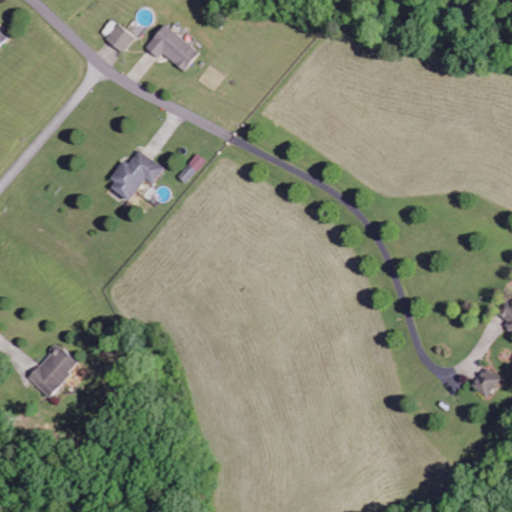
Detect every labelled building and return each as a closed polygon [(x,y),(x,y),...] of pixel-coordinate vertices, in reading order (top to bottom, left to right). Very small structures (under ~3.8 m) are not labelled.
[(124,55),(137,40),(120,25),(107,40),(124,55)] [(159,59),(164,54),(184,72),(200,54),(167,25),(147,48),(159,59)] [(0,48),(10,38),(0,29),(0,48)] [(130,202),(147,179),(154,184),(166,169),(141,150),(130,164),(126,162),(108,185),(130,202)] [(511,301),(498,314),(511,328),(511,301)] [(29,378),(49,397),(80,365),(59,345),(29,378)] [(491,397),(502,378),(485,368),(474,388),(491,397)]
